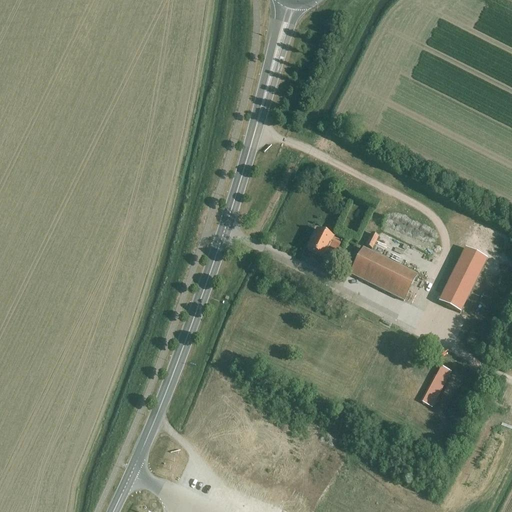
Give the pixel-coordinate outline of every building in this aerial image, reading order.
[(337,251),(341,243),(333,239),(333,238),(317,230),(307,250),(323,259),(329,247),(337,251)] [(372,250),(378,238),(371,234),(365,246),(372,250)] [(460,314),(487,260),(465,249),(443,294),(439,303),(460,314)] [(403,302),(416,276),(363,250),(350,276),(403,302)] [(469,348),(467,352),(476,356),(478,352),(469,348)] [(432,409),(451,373),(441,367),(422,404),(432,409)]
